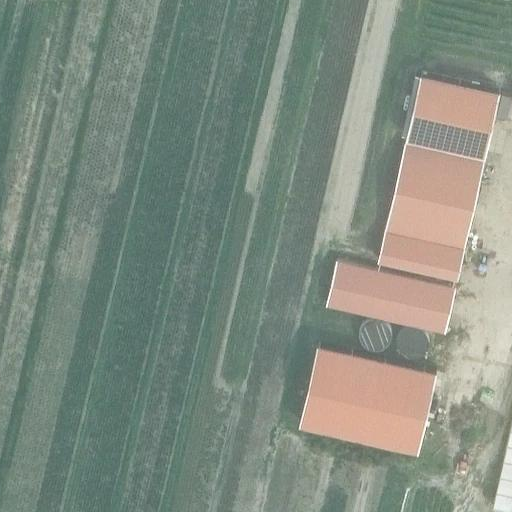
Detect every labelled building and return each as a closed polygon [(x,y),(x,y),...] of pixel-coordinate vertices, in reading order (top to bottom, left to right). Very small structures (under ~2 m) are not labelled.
[(405,137),(485,156),(493,123),(413,105),(405,137)] [(379,259),(459,276),(485,159),(404,141),(379,259)] [(326,304),(447,331),(457,286),(336,259),(326,304)] [(302,422),(421,448),(439,369),(319,343),(302,422)] [(511,417),(499,474),(492,505),(511,509),(511,417)]
